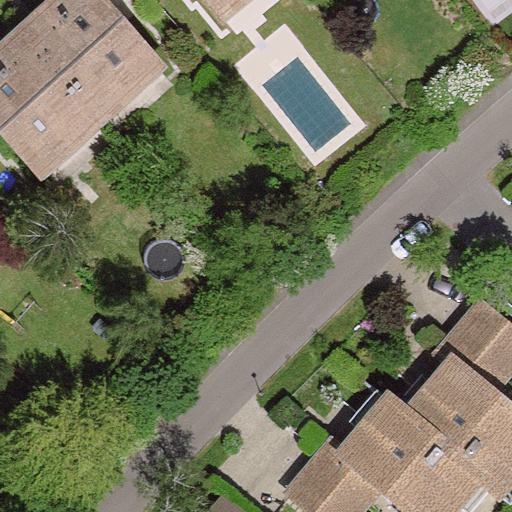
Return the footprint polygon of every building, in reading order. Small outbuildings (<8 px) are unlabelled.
[(53,0),(19,31),(108,128),(166,75),(98,0),(53,0)] [(259,0),(198,0),(222,30),(259,0)] [(108,128),(19,31),(0,47),(0,133),(46,183),(108,128)] [(408,421),(480,492),(499,508),(511,493),(511,416),(492,399),(511,376),(511,332),(483,307),(437,361),(450,372),(408,421)] [(462,511),(480,492),(408,421),(389,405),(346,455),(335,446),(289,499),(304,511),(366,511),(380,497),(397,511),(462,511)] [(239,511),(225,499),(213,511),(239,511)]
